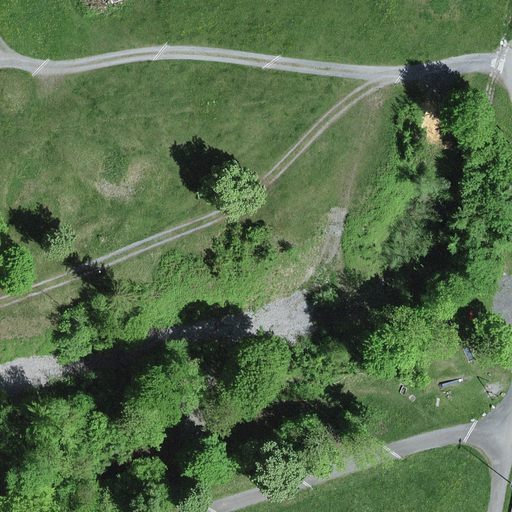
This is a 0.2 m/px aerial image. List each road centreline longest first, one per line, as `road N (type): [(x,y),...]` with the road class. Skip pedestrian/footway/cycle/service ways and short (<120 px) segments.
road 1 (track): [(0,63),(53,68),(191,51),(386,73),(511,61)]
road 2 (track): [(0,304),(240,217),(289,158),(386,73)]
road 3 (track): [(511,414),(405,434),(183,511)]
